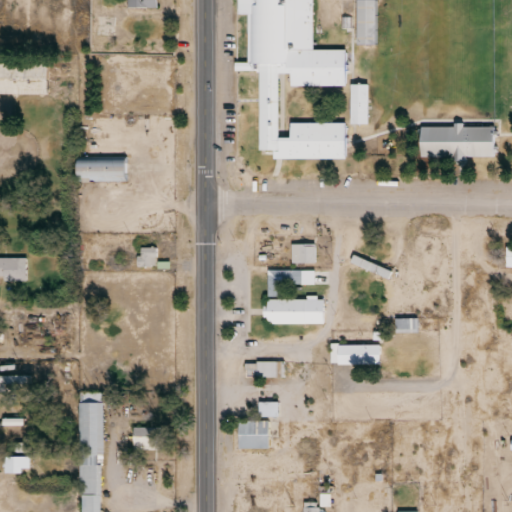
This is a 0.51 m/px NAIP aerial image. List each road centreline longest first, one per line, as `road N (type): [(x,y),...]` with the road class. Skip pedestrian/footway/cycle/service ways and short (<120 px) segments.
road 1 (tertiary): [(202,511),(206,0)]
road 2 (residential): [(206,198),(511,201)]
